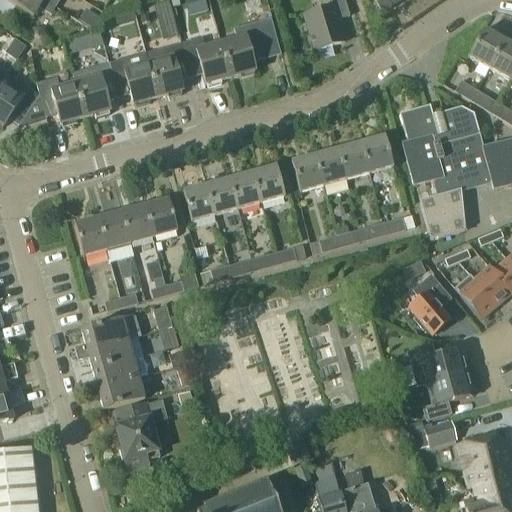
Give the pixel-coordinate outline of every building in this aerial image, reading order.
[(51,18),(55,10),(38,0),(0,0),(0,14),(7,19),(14,9),(32,20),(38,10),(51,18)] [(54,0),(38,0),(55,10),(60,3),(54,0)] [(202,0),(183,0),(184,0),(189,17),(206,13),(202,0)] [(337,22),(348,19),(342,0),(329,0),(333,9),(304,18),(311,41),(308,42),(310,46),(311,45),(314,54),(344,45),(337,22)] [(372,0),(381,15),(404,0),(372,0)] [(141,8),(133,10),(135,18),(143,16),(141,8)] [(86,13),(80,23),(93,32),(100,22),(97,20),(86,13)] [(133,15),(115,20),(117,27),(135,22),(133,15)] [(236,42),(220,46),(229,81),(239,78),(240,81),(253,77),(252,75),(254,74),(252,64),(280,56),(270,22),(233,32),(236,42)] [(30,39),(30,40),(30,41),(30,42),(31,42),(31,43),(31,44),(32,45),(33,46),(34,47),(35,47),(36,48),(37,48),(38,48),(39,48),(40,48),(41,48),(42,47),(43,47),(44,46),(45,45),(45,44),(46,44),(46,43),(46,42),(46,41),(46,40),(46,39),(46,38),(46,37),(45,36),(45,35),(44,35),(44,34),(43,34),(43,33),(42,33),(41,33),(41,32),(40,32),(39,32),(38,32),(37,32),(36,32),(36,33),(35,33),(34,33),(34,34),(33,34),(32,35),(32,36),(31,36),(31,37),(31,38),(31,39),(30,39)] [(467,62),(488,73),(504,45),(483,33),(467,62)] [(201,41),(181,47),(190,81),(201,78),(204,88),(206,87),(207,90),(220,87),(219,84),(229,81),(220,46),(204,50),(201,41)] [(14,42),(5,55),(17,63),(26,50),(14,42)] [(75,43),(64,46),(67,56),(78,53),(75,43)] [(509,85),(511,79),(511,49),(504,45),(488,73),(509,85)] [(160,52),(144,57),(147,66),(157,101),(166,98),(167,102),(180,98),(180,95),(182,94),(179,84),(190,81),(181,47),(160,52)] [(131,71),(111,76),(118,101),(129,98),(132,108),(134,108),(135,111),(148,107),(147,104),(157,101),(147,66),(131,71)] [(89,72),(72,77),(75,87),(85,121),(94,118),(95,121),(108,118),(107,115),(109,114),(106,104),(118,101),(111,76),(108,67),(89,72)] [(0,87),(0,130),(1,131),(7,122),(18,129),(45,121),(39,102),(20,88),(6,79),(0,87)] [(56,81),(35,87),(39,102),(45,121),(56,118),(59,128),(61,128),(62,131),(75,127),(74,124),(85,121),(75,87),(58,91),(56,81)] [(455,94),(471,104),(477,93),(461,83),(455,94)] [(491,117),(497,106),(477,93),(471,104),(491,117)] [(511,129),(511,128),(511,114),(497,106),(491,117),(511,129)] [(407,148),(401,149),(413,189),(433,184),(437,201),(419,206),(430,245),(464,235),(459,195),(489,187),(492,194),(511,188),(511,154),(510,145),(483,153),(473,118),(460,111),(432,119),(429,110),(399,118),(407,148)] [(383,140),(360,147),(369,178),(392,172),(383,140)] [(346,184),(369,178),(360,147),(337,153),(346,184)] [(323,191),(346,184),(337,153),(314,159),(323,191)] [(323,191),(314,159),(291,166),(300,197),(323,191)] [(275,170),(252,176),(260,208),(284,201),(275,170)] [(252,176),(229,182),(237,214),(260,208),(252,176)] [(229,182),(206,189),(214,220),(237,214),(229,182)] [(214,220),(206,189),(182,195),(191,227),(214,220)] [(144,209),(153,241),(176,235),(168,203),(144,209)] [(144,209),(121,216),(130,247),(153,241),(144,209)] [(130,247),(121,216),(98,222),(107,254),(130,247)] [(411,219),(401,221),(405,233),(414,230),(411,219)] [(401,221),(383,226),(386,238),(405,233),(401,221)] [(83,260),(107,254),(98,222),(74,228),(83,260)] [(383,226),(365,231),(368,243),(386,238),(383,226)] [(503,241),(499,233),(488,238),(491,245),(503,241)] [(356,234),(336,239),(340,251),(359,246),(356,234)] [(477,242),(480,250),(491,245),(488,238),(477,242)] [(336,239),(318,244),(321,256),(340,251),(336,239)] [(318,244),(309,246),(313,258),(321,256),(318,244)] [(294,253),(274,258),(277,268),(296,262),(305,260),(303,250),(294,253)] [(455,258),(458,266),(469,261),(466,254),(455,258)] [(259,273),(277,268),(274,258),(256,263),(259,273)] [(444,263),(447,270),(458,266),(455,258),(444,263)] [(510,298),(511,300),(511,269),(506,263),(492,275),(491,275),(510,297),(510,298)] [(158,264),(145,267),(150,283),(162,280),(158,264)] [(228,271),(231,280),(251,275),(248,265),(228,271)] [(418,266),(404,273),(408,282),(423,275),(418,266)] [(473,283),(496,309),(510,298),(510,297),(491,275),(492,275),(488,270),(473,283)] [(214,285),(231,280),(228,271),(211,276),(214,285)] [(182,284),(165,289),(168,298),(184,294),(196,290),(191,275),(180,278),(182,284)] [(454,291),(481,323),(496,309),(473,283),(469,278),(454,291)] [(419,302),(408,311),(416,321),(414,323),(423,333),(425,331),(432,339),(450,323),(440,311),(450,302),(430,279),(413,294),(419,302)] [(153,302),(168,298),(165,289),(151,293),(153,302)] [(120,301),(122,311),(138,306),(135,297),(120,301)] [(107,315),(122,311),(120,301),(104,306),(107,315)] [(166,310),(153,314),(158,334),(172,330),(166,310)] [(84,349),(75,352),(76,358),(137,340),(140,340),(139,335),(135,320),(120,324),(80,335),(84,349)] [(172,331),(163,334),(166,345),(175,342),(172,331)] [(141,360),(143,360),(137,341),(146,338),(140,340),(137,340),(76,358),(78,364),(88,361),(91,374),(141,360)] [(6,342),(0,343),(0,358),(10,356),(6,342)] [(459,354),(435,360),(432,349),(407,355),(416,390),(426,387),(468,376),(464,363),(461,364),(459,354)] [(176,357),(168,360),(171,372),(179,370),(176,357)] [(95,387),(85,389),(87,396),(147,379),(146,375),(147,368),(142,363),(141,360),(91,374),(95,387)] [(0,398),(5,397),(5,396),(2,385),(16,381),(13,367),(0,370),(0,398)] [(187,372),(177,374),(182,392),(192,389),(187,372)] [(426,387),(432,409),(422,412),(426,424),(450,417),(447,406),(471,399),(468,389),(471,388),(468,376),(426,387)] [(148,383),(147,379),(87,396),(89,402),(97,400),(101,414),(144,402),(139,386),(148,383)] [(19,392),(5,396),(5,397),(0,398),(0,425),(12,422),(9,410),(23,406),(19,392)] [(189,396),(178,398),(182,411),(192,408),(189,396)] [(127,475),(148,470),(145,458),(158,455),(150,427),(167,422),(162,403),(114,416),(117,429),(115,430),(121,452),(119,452),(122,463),(124,462),(127,475)] [(424,433),(429,450),(455,443),(450,425),(424,433)] [(301,443),(285,450),(293,469),(308,462),(301,443)] [(511,511),(511,466),(506,447),(477,455),(474,444),(456,448),(469,504),(462,507),(463,511),(511,511)] [(0,511),(35,511),(29,452),(0,455),(0,511)] [(302,491),(311,488),(304,469),(294,472),(302,491)] [(373,511),(366,488),(340,496),(334,477),(312,483),(318,503),(316,503),(318,511),(373,511)] [(428,494),(436,491),(433,483),(425,486),(428,494)] [(279,511),(277,511),(274,504),(276,503),(274,498),(272,499),(269,491),(271,490),(269,485),(267,486),(266,484),(263,485),(263,484),(259,486),(259,487),(250,491),(249,489),(245,491),(246,492),(236,496),(236,495),(232,496),(232,498),(223,502),(222,500),(218,502),(218,503),(209,507),(208,506),(203,508),(204,509),(202,510),(202,511),(279,511)] [(283,488),(272,493),(280,511),(287,511),(293,510),(283,488)] [(432,511),(429,500),(421,502),(424,511),(432,511)]
